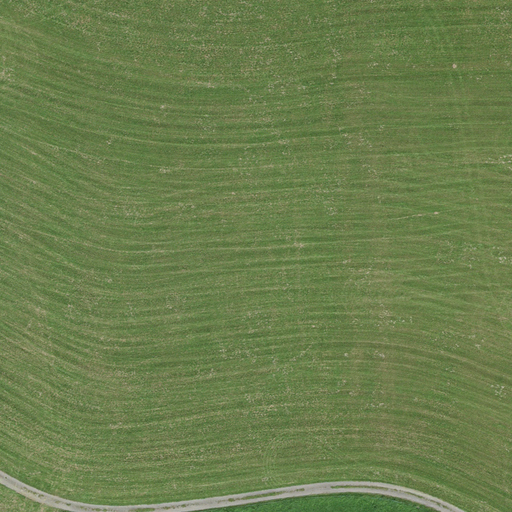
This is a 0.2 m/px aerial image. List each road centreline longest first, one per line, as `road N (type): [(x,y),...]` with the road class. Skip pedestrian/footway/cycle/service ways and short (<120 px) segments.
road 1 (track): [(458,511),(386,489),(305,489),(137,511)]
road 2 (track): [(132,511),(70,508),(0,476)]
